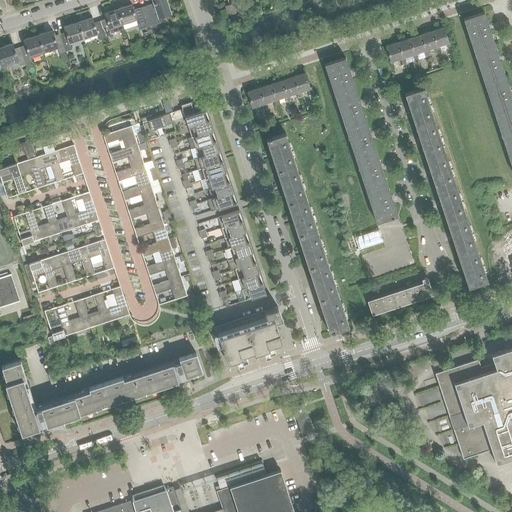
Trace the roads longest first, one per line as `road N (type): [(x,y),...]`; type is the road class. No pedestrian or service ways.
road 1 (residential): [(82,124),(80,155),(135,312),(146,316),(151,307),(99,149)]
road 2 (residential): [(316,365),(224,85)]
road 3 (secondary): [(38,457),(316,365)]
road 4 (residential): [(438,264),(365,40)]
road 5 (secondary): [(316,365),(511,301)]
road 6 (residential): [(224,85),(365,40)]
road 7 (residential): [(221,77),(82,124)]
road 8 (residential): [(365,40),(486,0)]
